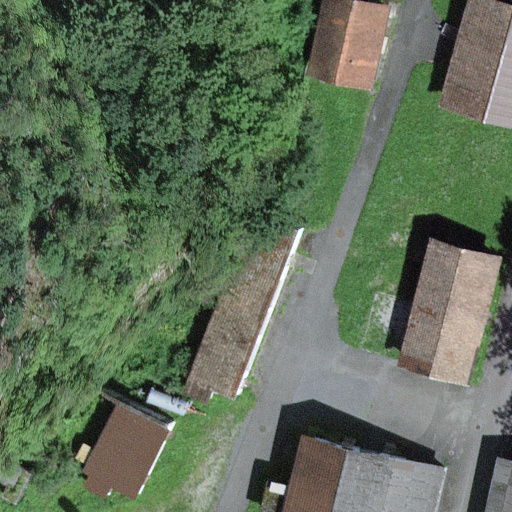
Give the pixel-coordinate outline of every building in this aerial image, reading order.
[(331,0),(315,69),(379,85),(399,0),(331,0)] [(511,0),(471,0),(444,100),(511,119),(511,0)] [(311,223),(259,205),(186,390),(214,398),(220,384),(245,393),(311,223)] [(509,250),(436,233),(404,361),(476,381),(509,250)] [(174,421),(121,396),(89,468),(96,472),(90,484),(110,495),(117,482),(143,492),(174,421)] [(440,511),(452,465),(317,424),(293,511),(440,511)] [(511,511),(511,452),(502,450),(488,511),(511,511)]
